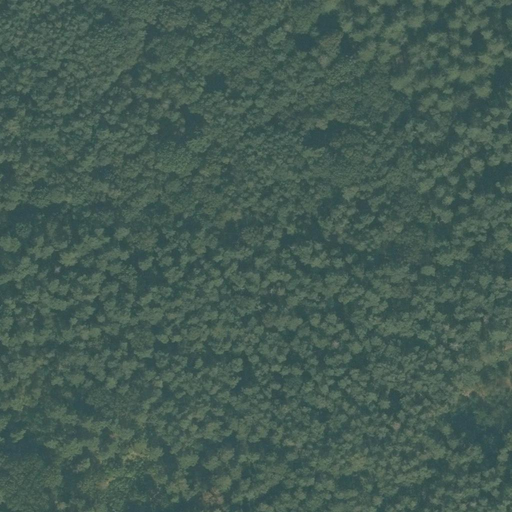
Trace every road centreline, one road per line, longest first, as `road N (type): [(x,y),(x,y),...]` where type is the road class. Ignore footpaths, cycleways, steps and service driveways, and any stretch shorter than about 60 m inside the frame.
road 1 (track): [(511,258),(380,261),(308,252),(192,235),(81,196),(38,219),(0,219)]
road 2 (track): [(317,0),(427,109),(460,108),(511,77)]
